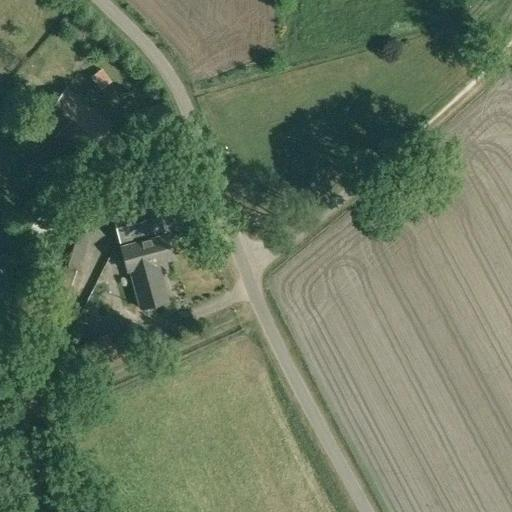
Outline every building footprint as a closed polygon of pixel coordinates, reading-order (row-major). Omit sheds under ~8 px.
[(67,87),(38,121),(55,136),(58,132),(85,157),(112,126),(67,87)] [(146,144),(178,134),(168,102),(136,112),(146,144)] [(40,253),(78,190),(51,171),(12,235),(40,253)] [(120,245),(165,233),(154,193),(109,206),(120,245)] [(90,226),(70,220),(57,263),(52,261),(42,291),(66,301),(77,270),(90,226)] [(165,234),(165,233),(120,245),(127,270),(129,270),(140,308),(167,301),(156,262),(171,258),(164,234),(165,234)] [(19,247),(12,262),(32,272),(40,258),(19,247)] [(92,374),(135,356),(121,326),(79,345),(92,374)] [(47,335),(40,354),(31,374),(43,379),(60,341),(47,335)]
